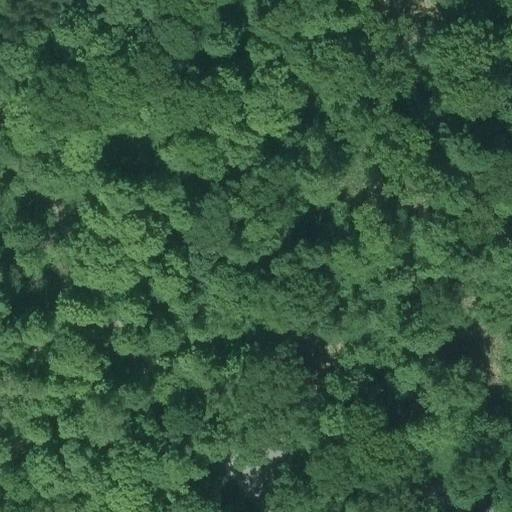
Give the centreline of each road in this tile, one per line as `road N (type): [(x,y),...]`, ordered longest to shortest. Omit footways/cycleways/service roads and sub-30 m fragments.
road 1 (track): [(0,97),(141,365),(171,404),(251,458)]
road 2 (tertiary): [(497,511),(269,448),(251,458),(249,471),(275,511)]
